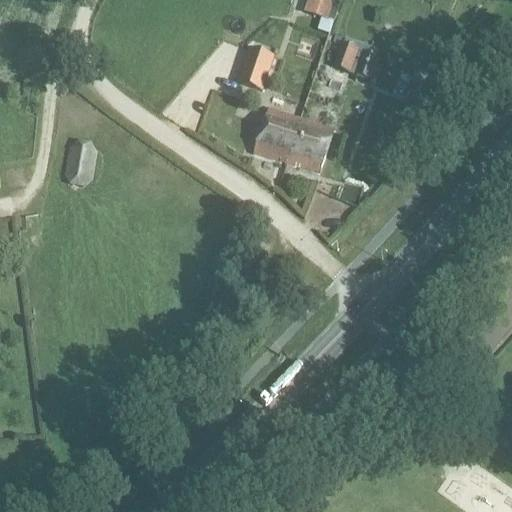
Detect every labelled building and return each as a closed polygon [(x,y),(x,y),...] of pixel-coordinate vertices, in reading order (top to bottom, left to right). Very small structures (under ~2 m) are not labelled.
[(313,0),(308,15),(310,15),(328,22),(336,0),(313,0)] [(359,53),(343,47),(341,46),(333,71),(351,77),(359,53)] [(263,95),(275,60),(250,52),(238,87),(263,95)] [(379,60),(364,55),(356,79),(371,84),(379,60)] [(286,168),(301,121),(269,110),(254,157),(286,168)] [(301,121),(286,168),(320,179),(335,132),(301,121)] [(92,146),(78,144),(69,151),(64,180),(71,188),(84,190),(93,184),(98,155),(92,147),(92,146)] [(34,214),(39,233),(54,229),(49,210),(34,214)]
